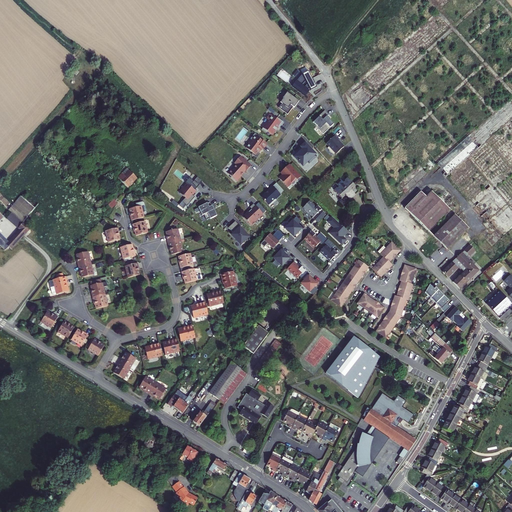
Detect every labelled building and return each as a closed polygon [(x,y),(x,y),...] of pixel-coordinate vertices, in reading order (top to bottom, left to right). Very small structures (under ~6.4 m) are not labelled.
[(314,91),(321,88),(313,71),(306,74),(307,76),(309,80),(311,84),(313,88),(314,91)] [(296,86),(309,96),(313,91),(312,90),(308,87),(305,84),(302,82),(300,80),(296,86)] [(304,102),(292,93),(288,98),(288,99),(285,103),(286,104),(283,108),(292,115),(297,109),(296,109),(298,107),(299,108),(304,102)] [(320,128),(327,135),(338,126),(334,121),(332,118),(333,116),(329,112),(321,120),(318,124),(321,127),(320,128)] [(280,120),(274,115),(271,119),(272,121),(267,128),(267,129),(266,130),(271,134),(272,132),(276,136),(282,128),(284,129),(288,123),(282,118),(280,120)] [(266,139),(259,134),(255,140),(256,141),(250,148),(257,154),(256,155),(260,159),(264,155),(262,153),(265,149),(267,150),(271,144),(265,140),(266,139)] [(444,173),(448,176),(481,146),(472,136),(441,164),(447,170),(444,173)] [(339,137),(330,145),(340,156),(348,149),(343,142),(339,137)] [(298,158),(307,168),(311,164),(313,165),(321,157),(319,156),(309,144),(305,148),(306,150),(301,154),(302,155),(298,158)] [(237,178),(240,181),(245,176),(244,176),(246,173),(249,171),(250,171),(255,166),(244,156),(238,163),(240,165),(237,168),(236,167),(231,173),(236,178),(237,178)] [(293,166),(284,174),(286,176),(282,179),(290,188),(298,181),(299,181),(300,182),(304,178),(293,166)] [(121,177),(131,187),(140,177),(132,169),(127,174),(125,172),(121,177)] [(196,182),(192,179),(188,183),(190,184),(182,193),(188,198),(182,205),(186,209),(189,205),(189,206),(197,197),(194,194),(198,190),(197,190),(205,182),(200,177),(196,182)] [(354,191),(355,190),(358,187),(352,181),(349,183),(347,185),(344,180),(343,181),(344,182),(340,185),(339,184),(339,185),(342,189),(341,191),(338,193),(345,201),(342,203),(346,207),(352,201),(353,202),(359,196),(354,191)] [(299,181),(298,181),(290,188),(291,189),(299,181)] [(282,194),(283,196),(287,192),(279,184),(276,187),(280,192),(282,189),(285,192),(282,194)] [(268,194),(264,198),(267,201),(267,202),(272,207),(279,201),(278,200),(283,196),(282,194),(285,192),(282,189),(280,192),(276,187),(275,187),(271,191),(272,192),(269,194),(268,194)] [(110,194),(101,203),(110,211),(119,201),(118,200),(123,195),(119,191),(113,196),(110,194)] [(407,207),(430,230),(451,208),(433,191),(428,196),(422,191),(407,207)] [(24,194),(11,209),(25,222),(26,221),(38,206),(24,194)] [(134,215),(133,215),(134,220),(147,217),(145,212),(149,211),(146,202),(145,201),(138,202),(139,206),(132,208),(134,215)] [(323,212),(325,211),(321,207),(320,208),(313,202),(306,209),(316,219),(321,214),(321,215),(322,214),(321,214),(323,212)] [(210,203),(201,208),(205,216),(206,215),(209,220),(212,219),(213,219),(219,216),(215,206),(213,207),(212,203),(210,204),(210,203)] [(266,215),(256,205),(252,208),(254,210),(251,213),(246,218),(253,226),(253,225),(254,226),(257,223),(256,222),(261,218),(261,219),(266,215)] [(26,221),(25,222),(11,209),(7,213),(21,226),(20,228),(22,229),(26,234),(27,233),(33,227),(26,221)] [(326,213),(318,221),(321,224),(329,216),(326,213)] [(435,235),(448,248),(469,227),(456,214),(435,235)] [(304,223),(299,218),(287,230),(296,239),(304,230),(301,226),(304,223)] [(349,242),(345,239),(347,237),(348,237),(351,233),(349,231),(335,218),(330,223),(337,230),(332,235),(344,246),(349,242)] [(147,220),(135,223),(136,227),(137,227),(139,235),(151,232),(147,220)] [(242,227),(237,222),(230,228),(235,233),(233,235),(242,245),(251,238),(242,228),(242,227)] [(121,227),(109,230),(112,242),(123,239),(121,231),(122,231),(121,227)] [(180,227),(169,231),(171,237),(170,238),(171,242),(183,239),(180,227)] [(14,247),(23,237),(24,237),(19,232),(10,242),(4,237),(1,240),(8,245),(10,244),(14,247)] [(280,232),(278,235),(283,240),(286,237),(280,232)] [(307,241),(316,251),(323,243),(319,239),(317,237),(318,236),(314,232),(313,234),(312,236),(311,235),(310,236),(311,236),(307,241)] [(319,239),(323,243),(328,239),(323,234),(319,239)] [(280,243),(275,238),(272,235),(266,242),(275,250),(276,249),(277,250),(279,246),(278,245),(280,243)] [(278,235),(275,238),(280,243),(283,240),(278,235)] [(187,250),(183,239),(171,242),(172,246),(173,246),(175,253),(187,250)] [(329,247),(334,252),(338,247),(332,241),(328,246),(329,247)] [(135,243),(123,246),(126,258),(139,255),(138,251),(137,251),(135,243)] [(397,254),(399,256),(403,252),(394,243),(388,249),(386,247),(380,253),(386,258),(375,270),(384,278),(388,274),(386,273),(388,271),(389,269),(391,270),(395,266),(392,264),(395,260),(394,258),(396,256),(397,254)] [(463,251),(458,256),(463,261),(469,268),(475,274),(479,270),(473,263),(474,262),(468,256),(470,253),(471,254),(477,249),(471,243),(466,249),(464,251),(463,251)] [(329,247),(322,254),(332,264),(336,259),(337,260),(337,259),(337,258),(338,257),(339,257),(340,256),(336,252),(335,253),(334,252),(329,247)] [(275,260),(284,268),(287,264),(290,267),(294,263),(291,260),(286,255),(288,253),(285,250),(275,260)] [(81,261),(79,261),(81,265),(93,263),(90,251),(79,254),(81,261)] [(193,252),(182,255),(183,263),(182,263),(183,267),(196,264),(193,252)] [(458,256),(444,271),(449,275),(460,265),(463,261),(458,256)] [(357,284),(359,286),(365,277),(363,275),(365,273),(366,271),(368,272),(371,268),(361,260),(333,301),(343,308),(347,303),(345,301),(346,299),(348,297),(350,298),(356,290),(354,288),(356,286),(357,284)] [(469,268),(463,261),(460,265),(466,271),(469,268)] [(131,277),(142,274),(140,266),(142,265),(141,262),(128,265),(131,277)] [(96,274),(93,263),(81,265),(82,270),(83,270),(85,276),(96,274)] [(296,264),(289,271),(299,280),(301,278),(304,281),(309,277),(306,274),(308,272),(307,271),(306,272),(305,270),(304,268),(302,270),(296,264)] [(407,266),(405,271),(407,272),(406,274),(405,277),(403,276),(401,282),(403,282),(402,287),(404,288),(403,291),(402,293),(400,293),(399,297),(397,297),(395,302),(397,303),(397,305),(396,308),(393,307),(392,312),(389,317),(391,318),(389,320),(388,322),(386,321),(383,326),(384,327),(383,329),(381,328),(378,332),(388,340),(403,318),(409,301),(410,301),(415,286),(414,285),(419,269),(407,266)] [(197,267),(184,271),(185,275),(186,275),(188,282),(205,278),(204,273),(199,275),(197,267)] [(475,274),(469,268),(466,271),(462,274),(462,273),(454,281),(461,288),(475,274)] [(236,270),(223,273),(225,281),(226,280),(228,287),(239,284),(236,270)] [(59,278),(56,279),(58,285),(54,285),(54,287),(55,293),(56,294),(60,293),(71,291),(70,283),(71,283),(69,276),(66,276),(59,278)] [(311,278),(303,286),(311,294),(312,293),(316,298),(320,292),(317,289),(321,285),(318,282),(316,283),(311,278)] [(109,281),(105,282),(104,282),(104,279),(100,280),(101,283),(94,285),(93,285),(95,292),(94,292),(95,297),(108,294),(106,286),(110,285),(109,281)] [(427,293),(447,312),(452,307),(449,304),(452,301),(437,287),(436,289),(431,285),(427,293)] [(227,301),(224,289),(216,290),(216,292),(209,294),(212,305),(227,301)] [(486,304),(499,318),(511,305),(511,304),(500,291),(486,304)] [(108,294),(95,297),(96,301),(97,301),(99,308),(111,305),(108,294)] [(376,304),(378,302),(369,296),(367,298),(365,296),(359,304),(379,319),(386,309),(382,305),(381,307),(379,306),(376,304)] [(211,313),(208,300),(200,302),(201,303),(193,305),(196,317),(211,313)] [(465,320),(463,317),(461,315),(463,313),(458,307),(449,317),(454,322),(455,321),(460,325),(459,326),(464,332),(473,323),(468,317),(465,320)] [(56,315),(50,311),(44,321),(54,327),(60,316),(57,314),(56,315)] [(71,337),(77,327),(69,322),(70,322),(67,320),(60,330),(71,337)] [(440,327),(436,323),(432,328),(435,332),(440,327)] [(198,337),(195,324),(188,326),(188,327),(181,328),(183,340),(198,337)] [(271,333),(260,325),(245,346),(255,353),(271,333)] [(87,333),(80,329),(74,339),(84,345),(90,334),(87,332),(87,333)] [(455,352),(437,335),(433,339),(444,349),(443,351),(438,346),(434,350),(439,355),(437,356),(432,352),(429,354),(441,366),(455,352)] [(101,355),(107,345),(100,340),(101,340),(97,337),(91,348),(101,355)] [(183,350),(179,337),(172,339),(172,340),(165,342),(168,354),(183,350)] [(381,358),(356,338),(327,374),(359,399),(381,358)] [(284,344),(278,339),(255,370),(261,374),(284,344)] [(165,354),(162,342),(154,344),(154,345),(147,347),(150,358),(165,354)] [(492,359),(496,361),(499,354),(497,352),(499,349),(490,344),(489,348),(487,347),(484,354),(492,359)] [(123,357),(121,361),(132,368),(136,370),(139,365),(138,365),(140,361),(140,360),(138,358),(138,357),(128,351),(124,358),(123,357)] [(492,359),(484,354),(480,361),(481,362),(479,364),(488,369),(490,366),(489,366),(492,359)] [(126,378),(132,368),(121,361),(119,365),(120,365),(116,372),(126,378)] [(249,373),(233,362),(210,392),(226,403),(249,373)] [(486,373),(488,369),(479,364),(477,368),(476,367),(473,374),(481,379),(485,372),(486,373)] [(481,379),(473,374),(469,381),(470,382),(468,385),(470,386),(477,390),(479,386),(481,387),(485,381),(481,379)] [(148,391),(151,393),(158,382),(148,376),(142,386),(148,390),(148,391)] [(168,388),(158,382),(151,393),(155,395),(156,394),(162,398),(168,388)] [(477,390),(470,386),(469,390),(467,389),(463,396),(473,401),(477,403),(481,396),(478,395),(480,391),(479,391),(477,390)] [(174,405),(179,409),(194,390),(191,388),(183,399),(181,397),(174,405)] [(243,410),(240,413),(257,424),(263,414),(269,417),(275,407),(268,402),(266,405),(259,400),(262,395),(253,389),(250,394),(247,393),(238,407),(243,410)] [(196,392),(194,390),(179,409),(183,412),(193,399),(191,398),(196,392)] [(181,397),(176,393),(169,402),(173,406),(174,405),(181,397)] [(372,410),(398,428),(399,426),(401,423),(400,422),(402,419),(409,424),(415,415),(404,407),(408,402),(400,396),(396,401),(384,393),(374,408),(373,409),(372,410)] [(498,394),(495,399),(500,402),(503,397),(498,394)] [(465,411),(468,413),(470,410),(469,409),(473,401),(463,396),(459,404),(460,405),(459,408),(465,411)] [(200,425),(216,405),(212,402),(204,413),(201,411),(194,420),(200,425)] [(455,406),(451,414),(461,419),(465,411),(459,408),(455,406)] [(364,416),(367,418),(412,448),(417,441),(398,428),(372,410),(368,407),(364,416)] [(299,416),(300,413),(294,409),(292,410),(291,412),(289,411),(284,420),(290,424),(289,426),(293,428),(299,416)] [(447,421),(457,426),(461,419),(451,414),(447,421)] [(299,416),(293,428),(296,430),(297,428),(303,431),(308,421),(299,416)] [(367,418),(365,421),(373,427),(377,429),(390,438),(405,448),(409,451),(412,448),(367,418)] [(318,426),(308,421),(303,431),(309,434),(308,436),(311,438),(314,432),(318,426)] [(457,426),(447,421),(443,429),(453,434),(457,426)] [(320,422),(318,426),(314,432),(321,435),(319,437),(323,439),(330,427),(320,422)] [(330,427),(323,439),(327,441),(328,439),(334,443),(339,433),(341,429),(335,426),(333,429),(330,427)] [(373,427),(367,435),(372,437),(377,429),(373,427)] [(390,438),(377,429),(372,437),(373,437),(371,440),(370,443),(370,446),(369,451),(370,451),(369,453),(368,455),(369,462),(369,465),(359,467),(356,471),(364,477),(390,438)] [(356,471),(359,467),(369,465),(369,462),(368,455),(369,453),(370,451),(369,451),(370,446),(370,443),(371,440),(373,437),(372,437),(367,435),(363,433),(361,439),(360,444),(358,444),(358,447),(338,476),(341,477),(339,480),(343,484),(346,481),(348,482),(356,471)] [(143,447),(149,449),(152,440),(146,438),(143,447)] [(449,443),(439,438),(437,441),(436,441),(432,448),(442,453),(446,446),(447,447),(449,443)] [(199,451),(189,444),(183,453),(188,456),(188,457),(193,461),(199,451)] [(405,448),(401,454),(402,455),(405,457),(409,451),(405,448)] [(437,462),(442,453),(432,448),(428,457),(429,457),(427,460),(436,464),(437,465),(438,462),(437,462)] [(277,469),(283,459),(273,454),(268,464),(274,467),(272,469),(276,471),(277,469)] [(402,455),(397,462),(401,464),(405,457),(402,455)] [(284,456),(283,459),(277,469),(283,472),(282,474),(285,476),(287,474),(292,464),(294,461),(284,456)] [(227,464),(216,457),(208,472),(211,474),(217,464),(224,469),(227,464)] [(431,473),(436,464),(427,460),(426,459),(422,467),(423,468),(421,471),(427,475),(431,476),(432,473),(431,473)] [(503,465),(506,468),(511,463),(508,460),(503,465)] [(301,469),(292,464),(287,474),(292,477),(291,479),(295,481),(296,479),(301,470),(301,469)] [(308,480),(311,475),(301,469),(301,470),(296,479),(302,482),(301,485),(305,487),(308,480)] [(309,499),(313,504),(314,503),(320,492),(319,491),(328,473),(324,471),(323,474),(312,495),(309,499)] [(251,479),(240,472),(235,481),(239,483),(235,491),(236,494),(238,499),(241,501),(242,500),(248,489),(251,484),(248,483),(251,479)] [(312,495),(323,474),(322,473),(321,475),(316,472),(311,482),(308,480),(305,487),(303,490),(312,495)] [(174,484),(180,480),(175,473),(169,478),(174,484)] [(430,478),(431,476),(427,475),(422,482),(425,484),(424,486),(431,491),(437,483),(430,478)] [(199,497),(189,492),(185,485),(184,486),(180,480),(174,484),(173,484),(178,491),(177,491),(183,499),(184,500),(183,500),(189,503),(190,501),(195,504),(199,497)] [(439,494),(442,496),(447,490),(448,488),(445,486),(444,487),(437,483),(431,491),(438,496),(439,494)] [(257,495),(248,489),(242,500),(241,501),(238,506),(245,510),(249,503),(252,505),(257,495)] [(440,498),(447,503),(454,495),(447,490),(442,496),(440,498)] [(277,495),(271,491),(269,494),(264,491),(258,502),(264,505),(262,507),(268,511),(269,509),(277,495)] [(320,492),(314,503),(317,504),(322,493),(320,492)] [(269,509),(273,511),(274,511),(282,498),(277,495),(269,509)] [(454,495),(447,503),(455,508),(461,500),(454,495)] [(282,498),(274,511),(281,511),(282,511),(281,511),(288,511),(292,504),(282,498)] [(332,500),(319,510),(320,511),(335,511),(340,508),(338,506),(332,500)] [(455,508),(459,511),(462,511),(468,505),(461,500),(455,508)]
